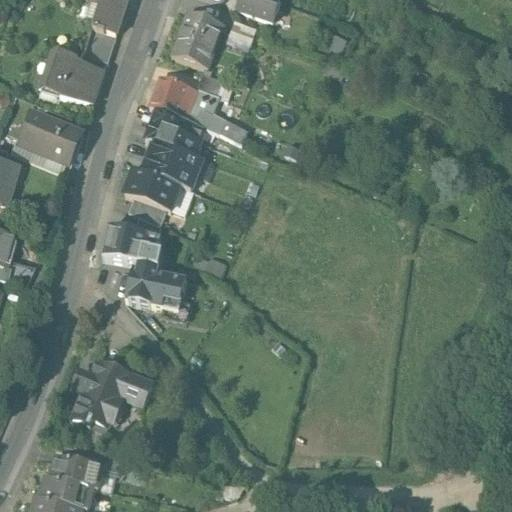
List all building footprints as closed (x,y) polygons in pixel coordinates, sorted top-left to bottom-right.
[(126,0),(82,0),(91,3),(86,16),(97,20),(93,32),(114,39),(126,0)] [(280,5),(264,0),(244,0),(239,15),(272,27),(280,5)] [(223,30),(188,17),(172,61),(207,74),(223,30)] [(255,34),(235,26),(229,40),(250,49),(255,34)] [(114,39),(93,32),(84,56),(107,65),(115,40),(114,39)] [(76,63),(54,56),(42,90),(62,97),(61,102),(92,106),(101,75),(75,67),(76,63)] [(224,85),(202,78),(196,94),(197,94),(217,102),(224,85)] [(196,94),(160,80),(149,109),(157,112),(186,123),(192,109),(197,94),(196,94)] [(10,97),(0,93),(0,106),(5,108),(10,97)] [(203,113),(192,109),(186,123),(204,131),(217,137),(241,150),(246,137),(203,113)] [(186,123),(157,112),(144,144),(152,147),(141,175),(180,191),(191,195),(203,164),(195,161),(201,146),(198,145),(204,131),(186,123)] [(81,139),(32,117),(21,143),(19,147),(56,162),(68,168),(81,139)] [(56,162),(19,147),(21,143),(11,139),(4,155),(50,175),(56,162)] [(17,173),(0,168),(0,212),(6,214),(17,173)] [(180,191),(141,175),(134,172),(124,197),(133,201),(166,214),(170,215),(180,191)] [(166,214),(133,201),(128,215),(139,220),(160,230),(166,214)] [(135,237),(160,242),(160,230),(139,220),(135,237)] [(104,261),(134,268),(125,305),(179,318),(187,285),(159,279),(163,257),(156,256),(160,242),(135,237),(110,231),(104,261)] [(0,238),(0,271),(5,273),(5,272),(14,243),(0,238)] [(5,273),(0,271),(0,285),(7,287),(11,274),(5,272),(5,273)] [(151,361),(136,342),(127,349),(142,368),(151,361)] [(92,383),(90,382),(73,423),(89,430),(88,433),(90,433),(93,427),(108,433),(121,403),(142,412),(152,391),(98,368),(92,383)] [(105,462),(64,452),(62,463),(57,462),(52,484),(93,494),(97,495),(105,462)] [(52,484),(46,483),(41,504),(73,511),(88,511),(93,494),(52,484)] [(73,511),(41,504),(36,503),(34,511),(73,511)]
